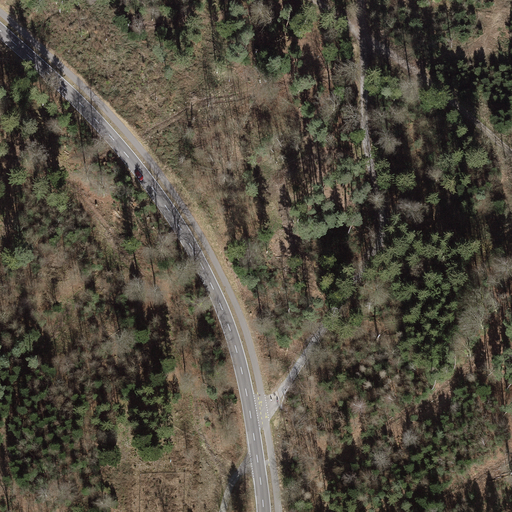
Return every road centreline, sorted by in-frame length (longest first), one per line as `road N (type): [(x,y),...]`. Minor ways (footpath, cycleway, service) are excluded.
road 1 (tertiary): [(264,511),(236,349),(194,251),(114,141),(0,30)]
road 2 (track): [(250,410),(279,395),(379,243),(381,206),(363,157),(364,0)]
road 3 (track): [(315,0),(511,152)]
